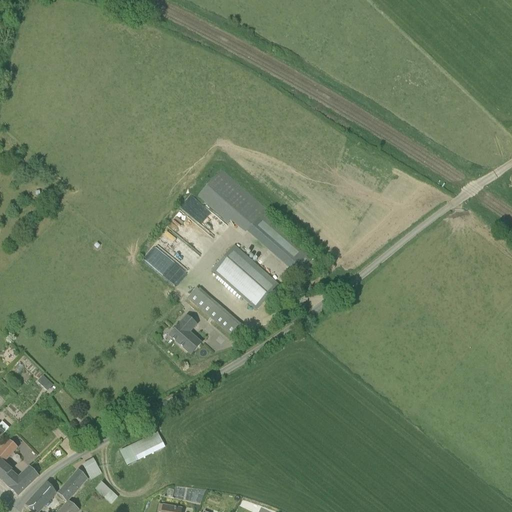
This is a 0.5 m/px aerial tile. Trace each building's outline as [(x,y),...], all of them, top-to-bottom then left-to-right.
[(222,171),(199,197),(228,223),(231,220),(246,233),(247,232),(260,217),(267,209),(222,171)] [(306,256),(260,217),(247,232),(293,271),(306,256)] [(285,292),(243,254),(235,247),(213,272),(256,310),(267,298),(274,304),(285,292)] [(186,274),(182,272),(180,274),(174,270),(168,278),(178,285),(186,274)] [(240,328),(233,321),(196,289),(188,299),(232,337),(240,328)] [(191,356),(201,345),(188,334),(196,325),(187,317),(169,337),(191,356)] [(53,386),(43,376),(37,383),(47,392),(53,386)] [(49,418),(56,414),(49,405),(43,409),(49,418)] [(127,469),(167,451),(160,435),(120,452),(127,469)] [(19,479),(3,464),(17,448),(9,441),(0,451),(0,481),(1,483),(2,483),(9,489),(19,479)] [(84,465),(92,479),(103,472),(95,458),(84,465)] [(17,497),(38,477),(30,468),(19,479),(9,489),(17,497)] [(78,471),(58,495),(57,496),(66,504),(86,479),(78,471)] [(39,511),(56,493),(47,483),(25,508),(31,511),(39,511)] [(112,504),(117,498),(101,484),(96,489),(112,504)] [(247,507),(266,511),(267,505),(249,501),(247,507)]
